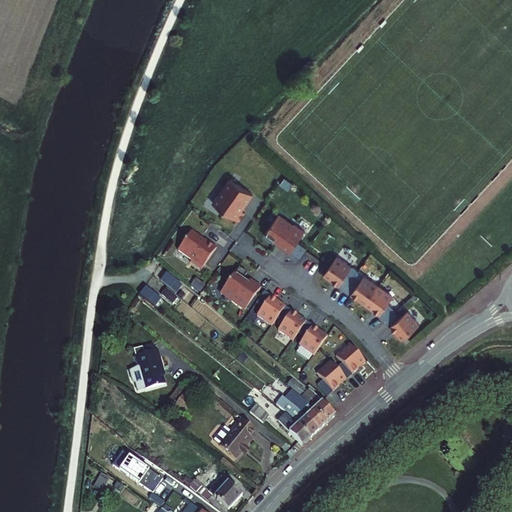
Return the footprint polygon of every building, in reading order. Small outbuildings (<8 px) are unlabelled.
[(252,192),(231,177),(213,201),(239,219),(245,211),(239,207),(242,202),(244,203),(252,192)] [(281,184),(290,187),(293,180),(284,177),(281,184)] [(290,250),(304,229),(294,222),(293,224),(278,214),(264,234),(273,240),(276,237),(281,241),(280,243),(290,250)] [(205,243),(191,232),(181,247),(182,255),(186,255),(193,259),(191,262),(201,270),(216,249),(206,241),(205,243)] [(379,315),(401,339),(418,324),(408,310),(400,316),(388,303),(393,295),(363,273),(359,282),(346,273),(352,265),(336,254),(323,274),(364,304),(379,315)] [(247,272),(238,266),(221,291),(245,309),(260,288),(249,280),(248,282),(242,279),(247,272)] [(195,277),(190,285),(201,291),(206,284),(195,277)] [(166,287),(161,293),(172,302),(177,296),(166,287)] [(298,345),(313,355),(327,335),(264,291),(255,302),(262,307),(256,315),(271,325),(277,317),(282,322),(277,330),(292,340),(298,332),(303,336),(298,345)] [(317,386),(327,396),(365,362),(349,345),(336,356),(342,364),(337,369),(330,361),(317,373),(323,380),(317,386)] [(153,352),(151,346),(134,351),(136,357),(153,352)] [(143,392),(163,386),(160,377),(157,366),(160,366),(155,351),(153,352),(136,357),(133,357),(136,368),(127,373),(130,383),(133,385),(135,393),(142,391),(143,392)] [(243,363),(249,356),(243,351),(237,357),(243,363)] [(290,378),(286,384),(298,394),(303,389),(290,378)] [(308,388),(300,396),(305,400),(313,393),(308,388)] [(183,409),(190,399),(182,392),(174,402),(183,409)] [(313,393),(305,400),(326,422),(334,415),(313,393)] [(289,415),(297,407),(282,395),(275,403),(286,412),(289,415)] [(297,407),(318,429),(326,422),(305,400),(297,407)] [(258,401),(249,413),(262,423),(271,411),(258,401)] [(297,407),(289,415),(310,437),(318,429),(297,407)] [(310,437),(289,415),(286,412),(278,419),(302,444),(310,437)] [(257,432),(240,419),(230,432),(223,429),(213,442),(235,459),(246,443),(247,444),(257,432)] [(162,479),(122,451),(112,466),(153,494),(162,479)] [(202,476),(197,481),(191,489),(195,492),(198,490),(208,500),(213,495),(229,509),(242,493),(222,475),(212,486),(202,476)]
